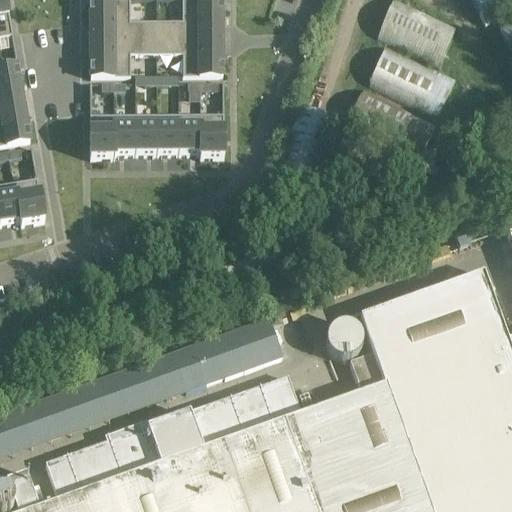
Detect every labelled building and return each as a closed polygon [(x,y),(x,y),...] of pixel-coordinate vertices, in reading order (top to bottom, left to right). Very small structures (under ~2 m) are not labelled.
[(5,0),(0,0),(0,42),(12,40),(5,0)] [(511,0),(469,0),(486,31),(511,16),(511,0)] [(395,2),(376,42),(437,70),(456,30),(395,2)] [(130,4),(90,5),(90,44),(156,43),(156,27),(130,27),(130,4)] [(182,26),(156,27),(156,43),(222,43),(222,4),(182,4),(182,26)] [(511,17),(495,27),(511,58),(511,17)] [(156,60),(156,43),(90,44),(90,83),(130,82),(130,60),(156,60)] [(222,58),(222,43),(156,43),(156,60),(182,59),(182,82),(222,82),(222,58)] [(386,50),(368,90),(437,122),(455,82),(386,50)] [(0,111),(1,112),(23,108),(16,70),(0,72),(0,111)] [(156,82),(144,82),(144,90),(156,90),(156,82)] [(168,82),(156,82),(156,90),(168,90),(168,82)] [(113,88),(101,88),(101,96),(113,96),(113,88)] [(125,88),(113,88),(113,96),(125,96),(125,88)] [(199,88),(187,88),(187,96),(199,96),(199,88)] [(211,88),(199,88),(199,96),(211,96),(211,88)] [(364,92),(344,133),(416,168),(436,128),(364,92)] [(1,112),(0,111),(0,151),(29,146),(25,123),(23,108),(1,112)] [(275,171),(269,189),(312,203),(318,186),(339,124),(296,110),(275,171)] [(113,160),(113,120),(89,120),(90,164),(113,164),(113,160)] [(135,120),(113,120),(113,160),(135,160),(135,120)] [(156,120),(135,120),(135,160),(157,160),(156,120)] [(178,120),(156,120),(157,160),(178,160),(178,120)] [(199,120),(178,120),(178,160),(200,160),(199,120)] [(223,120),(199,120),(200,160),(200,163),(223,163),(223,120)] [(9,164),(21,162),(20,154),(8,156),(9,164)] [(8,156),(0,157),(0,165),(9,164),(8,156)] [(37,184),(13,188),(21,230),(44,227),(37,184)] [(13,188),(0,189),(0,230),(19,227),(20,231),(21,230),(13,188)] [(104,447),(45,469),(58,507),(43,511),(511,511),(511,239),(508,241),(511,253),(511,345),(507,347),(483,279),(359,324),(362,331),(367,344),(372,358),(347,367),(360,399),(300,420),(287,382),(145,433),(143,427),(102,442),(104,447)] [(268,324),(0,419),(0,464),(281,363),(268,324)] [(332,331),(329,336),(327,343),(328,350),(331,355),(335,359),(340,362),(346,363),(352,363),(358,360),(362,356),(366,350),(367,344),(362,331),(357,327),(351,325),(344,324),(338,327),(332,331)] [(26,477),(5,484),(15,511),(27,511),(37,509),(26,477)]
